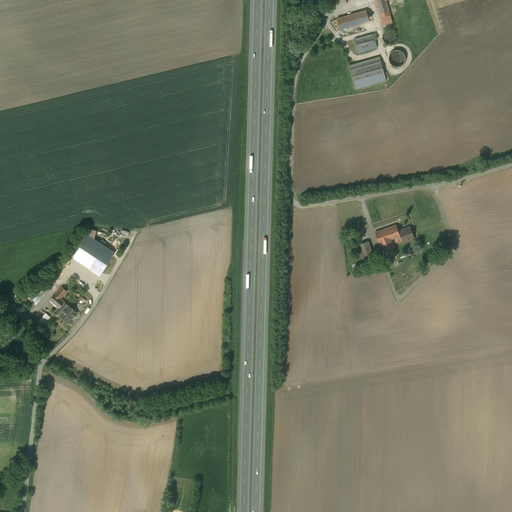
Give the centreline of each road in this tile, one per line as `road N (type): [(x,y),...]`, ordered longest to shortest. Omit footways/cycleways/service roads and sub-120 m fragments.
road 1 (motorway): [(257,0),(243,511)]
road 2 (motorway): [(255,511),(269,0)]
road 3 (unclassified): [(511,164),(361,197),(303,206),(293,198),(290,106),(321,19),(317,0)]
road 4 (unclassified): [(23,511),(41,358),(23,316),(0,299)]
